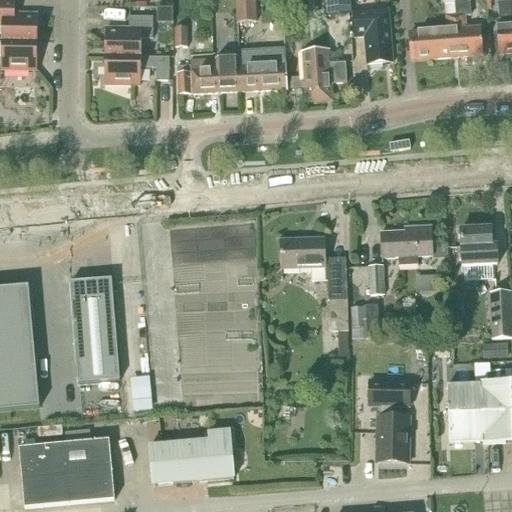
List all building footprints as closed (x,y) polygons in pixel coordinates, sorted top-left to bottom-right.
[(234,0),(236,25),(255,24),(253,0),(234,0)] [(324,0),(326,17),(350,15),(348,0),(324,0)] [(452,4),(451,0),(437,0),(438,5),(443,5),(445,31),(408,34),(411,63),(459,58),(454,4),(452,4)] [(465,29),(464,18),(471,18),(469,0),(451,0),(452,4),(454,4),(459,58),(482,56),(479,27),(465,29)] [(494,22),(495,28),(497,55),(511,53),(511,1),(510,2),(510,0),(496,0),(499,21),(494,22)] [(37,44),(37,16),(13,15),(13,3),(0,2),(0,28),(1,28),(1,43),(37,44)] [(392,64),(388,20),(387,11),(351,14),(354,41),(364,40),(366,66),(392,64)] [(128,30),(105,30),(104,58),(140,58),(140,40),(152,40),(152,18),(128,18),(128,30)] [(224,47),(224,23),(214,23),(214,47),(224,47)] [(174,48),(184,48),(184,29),(173,29),(174,48)] [(0,54),(1,55),(1,71),(36,72),(37,44),(1,43),(0,43),(0,54)] [(284,50),(260,51),(262,92),(286,91),(285,71),(284,50)] [(236,59),(237,93),(262,92),(260,51),(237,52),(238,59),(236,59)] [(338,54),(328,55),(328,53),(301,54),(302,70),(285,71),(286,91),(286,89),(303,88),(304,104),(330,102),(330,85),(345,84),(344,65),(339,65),(338,54)] [(104,86),(140,86),(140,69),(156,70),(156,82),(168,83),(169,59),(140,58),(104,58),(104,86)] [(214,95),(237,93),(236,59),(213,60),(214,95)] [(214,95),(213,60),(189,61),(189,67),(176,68),(177,96),(214,95)] [(416,229),(416,233),(381,235),(382,261),(398,260),(398,268),(417,267),(416,259),(433,259),(431,229),(416,229)] [(461,269),(495,267),(495,250),(490,250),(489,229),(459,230),(461,269)] [(345,260),(324,261),(324,241),(281,242),(281,272),(311,271),(311,284),(327,284),(328,335),(347,335),(345,260)] [(368,268),(369,297),(384,297),(383,268),(368,268)] [(77,386),(118,383),(109,281),(69,285),(77,386)] [(28,289),(0,291),(0,413),(38,410),(28,289)] [(489,296),(491,342),(511,341),(511,311),(511,295),(489,296)] [(365,308),(366,341),(379,340),(378,308),(365,308)] [(350,310),(352,341),(364,341),(363,309),(350,310)] [(337,335),(338,362),(349,362),(348,335),(337,335)] [(507,360),(507,345),(482,347),(483,361),(507,360)] [(378,420),(377,465),(408,465),(409,414),(391,414),(392,408),(410,408),(410,384),(370,383),(369,408),(380,408),(380,420),(378,420)] [(449,390),(450,447),(484,447),(484,449),(511,447),(511,385),(482,386),(482,389),(449,390)] [(151,448),(154,489),(235,482),(230,433),(210,435),(211,443),(151,448)] [(24,511),(70,507),(115,502),(109,442),(18,451),(24,511)]
